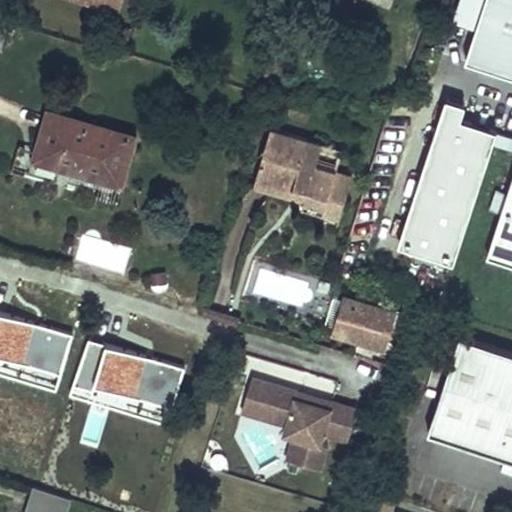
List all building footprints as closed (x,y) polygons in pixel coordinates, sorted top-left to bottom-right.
[(511,74),(511,0),(486,0),(467,60),(511,74)] [(0,46),(3,47),(11,23),(0,19),(0,46)] [(398,249),(453,265),(493,130),(460,121),(464,106),(442,100),(398,249)] [(52,112),(40,160),(126,186),(139,138),(52,112)] [(275,127),(260,174),(310,190),(307,197),(305,204),(340,215),(354,172),(321,162),(327,144),(275,127)] [(511,170),(485,258),(511,266),(511,170)] [(310,190),(260,174),(257,181),(307,197),(310,190)] [(81,236),(75,262),(125,272),(130,246),(81,236)] [(331,331),(387,348),(398,312),(341,295),(331,331)] [(511,348),(463,331),(429,428),(511,456),(511,348)] [(242,410),(287,423),(294,435),(287,459),(321,468),(328,444),(321,442),(324,432),(348,439),(358,407),(332,399),(330,407),(296,397),(298,390),(252,376),(242,410)] [(332,399),(298,390),(296,397),(330,407),(332,399)] [(23,511),(65,511),(70,499),(31,487),(23,511)]
